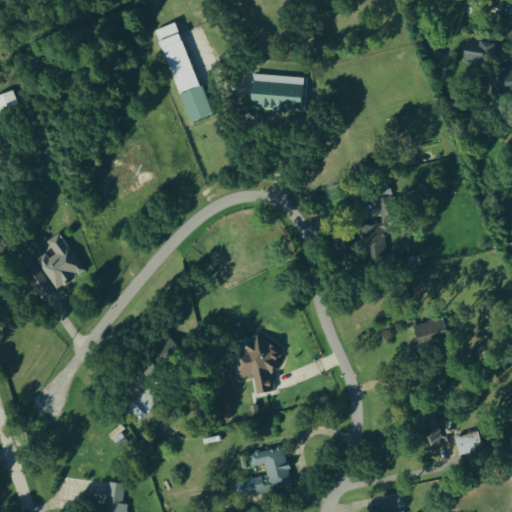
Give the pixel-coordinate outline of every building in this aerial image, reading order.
[(177,24),(156,32),(190,124),(211,116),(177,24)] [(487,66),(488,57),(495,58),(497,45),(468,40),(464,63),(487,66)] [(511,67),(496,68),(497,94),(511,93),(511,67)] [(305,79),(253,76),(251,111),(303,114),(305,79)] [(0,112),(17,106),(13,92),(0,96),(0,112)] [(368,261),(388,257),(382,222),(361,226),(368,261)] [(55,292),(85,273),(61,234),(44,244),(51,254),(37,262),(55,292)] [(449,343),(445,320),(413,326),(417,348),(449,343)] [(279,392),(270,337),(248,340),(249,352),(239,353),(243,381),(254,380),(256,395),(279,392)] [(138,364),(151,382),(184,358),(171,340),(138,364)] [(428,453),(446,444),(435,424),(417,433),(428,453)] [(482,451),(476,434),(454,441),(459,458),(482,451)] [(236,500),(291,489),(283,449),(247,456),(250,469),(261,467),(264,478),(233,484),(236,500)] [(126,511),(123,496),(124,486),(107,485),(102,511),(126,511)]
